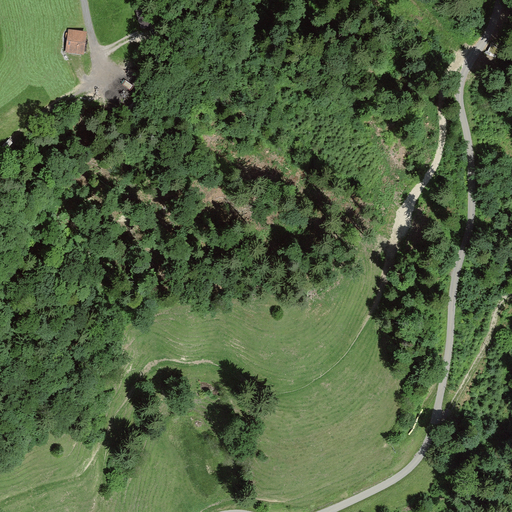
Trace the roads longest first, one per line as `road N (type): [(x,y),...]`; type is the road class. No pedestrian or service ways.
road 1 (unclassified): [(323,511),(395,478),(419,457),(431,430),(474,206),(464,85),(499,0)]
road 2 (track): [(511,297),(503,301),(472,377),(431,430)]
